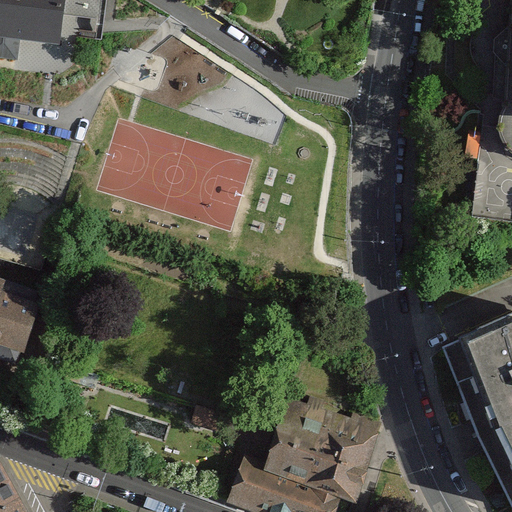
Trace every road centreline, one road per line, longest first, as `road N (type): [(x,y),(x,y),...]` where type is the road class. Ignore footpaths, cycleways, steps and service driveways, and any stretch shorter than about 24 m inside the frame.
road 1 (secondary): [(453,511),(392,350),(377,233),(386,94)]
road 2 (residential): [(386,94),(287,77),(161,0)]
road 3 (tertiary): [(188,511),(24,445)]
